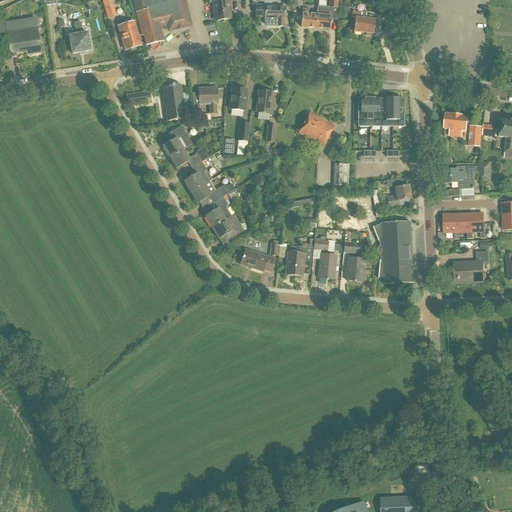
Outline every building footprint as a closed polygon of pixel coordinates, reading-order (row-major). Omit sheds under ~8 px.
[(159,27),(162,26),(166,25),(167,28),(172,31),(187,27),(190,22),(184,0),(133,0),(136,13),(141,37),(142,37),(144,37),(146,46),(163,42),(159,27)] [(212,0),(215,22),(231,20),(229,3),(241,1),(241,0),(212,0)] [(316,15),(315,29),(330,30),(331,20),(337,21),(338,8),(337,0),(328,0),(329,8),(317,7),(316,15)] [(338,4),(338,11),(349,12),(350,5),(338,4)] [(255,5),(255,18),(264,18),(264,25),(266,27),(277,27),(284,27),(284,19),(285,19),(284,7),(266,7),(266,5),(255,5)] [(316,15),(309,15),(309,10),(302,9),(300,27),(315,29),(316,15)] [(366,19),(361,19),(362,13),(352,12),(351,19),(355,19),(353,33),(366,34),(365,36),(373,37),(375,21),(373,20),(373,17),(366,16),(366,19)] [(5,23),(4,13),(0,13),(0,34),(7,33),(10,55),(40,50),(35,19),(5,23)] [(493,36),(506,37),(508,16),(500,16),(500,17),(495,17),(493,36)] [(82,34),(80,22),(73,24),(75,35),(69,36),(72,54),(79,53),(79,54),(84,53),(90,51),(87,33),(82,34)] [(125,51),(140,46),(135,26),(133,22),(118,26),(125,51)] [(502,72),(503,63),(494,62),(493,71),(502,72)] [(183,107),(180,86),(181,85),(180,85),(174,86),(173,85),(168,86),(168,87),(162,88),(162,89),(166,122),(182,120),(183,123),(189,122),(187,106),(183,107)] [(216,114),(216,105),(217,104),(217,89),(208,89),(208,91),(198,91),(199,105),(209,105),(209,114),(216,114)] [(244,112),(247,91),(232,89),(230,111),(244,112)] [(271,115),(272,105),(270,105),(272,93),(259,92),(256,113),(271,115)] [(369,128),(369,98),(363,98),(363,99),(361,99),(361,100),(358,100),(358,103),(357,103),(357,128),(369,128)] [(381,128),(381,100),(378,100),(378,99),(375,99),(375,98),(369,98),(369,128),(381,128)] [(381,100),(381,128),(392,128),(392,98),(386,98),(386,99),(384,99),(384,100),(381,100)] [(392,98),(392,128),(404,128),(404,103),(404,100),(401,100),(401,99),(398,99),(398,98),(392,98)] [(201,107),(193,108),(195,122),(203,121),(202,116),(201,107)] [(324,148),(334,126),(309,114),(298,135),(324,148)] [(466,132),(467,117),(446,114),(444,129),(449,130),(448,137),(462,139),(462,132),(466,132)] [(511,121),(500,121),(499,137),(507,138),(504,159),(511,159),(511,121)] [(246,157),(247,142),(249,124),(239,123),(238,141),(236,156),(246,157)] [(483,125),(482,136),(496,137),(497,126),(483,125)] [(274,143),(276,127),(268,126),(266,142),(274,143)] [(480,148),(482,127),(470,126),(468,147),(480,148)] [(183,150),(177,140),(185,135),(180,127),(170,134),(174,140),(163,147),(169,158),(183,150)] [(233,155),(234,142),(225,141),(224,154),(233,155)] [(183,150),(169,158),(176,169),(187,162),(191,168),(201,162),(202,162),(208,159),(201,148),(195,152),(197,154),(189,159),(183,150)] [(415,164),(415,152),(402,153),(403,164),(415,164)] [(195,175),(184,182),(190,193),(209,182),(212,180),(206,171),(202,162),(201,162),(191,168),(195,175)] [(495,164),(482,165),(483,182),(496,181),(495,164)] [(348,187),(349,165),(333,165),(333,187),(348,187)] [(444,175),(442,176),(442,180),(444,181),(444,184),(452,183),(452,188),(458,188),(458,190),(458,191),(460,191),(471,190),(474,190),(475,190),(474,173),(477,173),(477,167),(473,167),(466,167),(454,168),(454,171),(443,171),(444,175)] [(395,189),(396,196),(387,198),(387,199),(380,200),(381,210),(388,208),(399,207),(398,201),(411,199),(409,186),(404,187),(402,179),(385,181),(387,190),(395,189)] [(212,204),(223,198),(235,190),(231,184),(226,187),(225,187),(224,186),(215,191),(209,182),(190,193),(197,204),(208,198),(212,204)] [(271,204),(283,202),(282,196),(270,198),(271,204)] [(211,228),(231,217),(225,207),(228,206),(223,198),(212,204),(216,210),(205,217),(211,228)] [(511,215),(511,203),(502,204),(502,216),(511,215)] [(470,233),(472,233),(480,233),(480,239),(485,239),(485,232),(484,233),(483,214),(470,215),(470,233)] [(459,234),(457,234),(457,215),(443,215),(444,234),(454,234),(454,240),(459,240),(459,234)] [(472,233),(470,233),(470,215),(457,215),(457,234),(459,234),(467,234),(467,240),(472,239),(472,233)] [(511,215),(502,216),(502,231),(511,230),(511,215)] [(231,217),(211,228),(218,240),(229,233),(233,239),(244,233),(234,217),(231,217)] [(315,229),(316,221),(306,220),(305,228),(315,229)] [(413,283),(410,222),(380,224),(381,224),(381,225),(373,228),(372,227),(372,228),(377,242),(378,242),(381,241),(382,246),(380,246),(378,247),(376,250),(376,253),(378,255),(381,256),(382,257),(382,261),(379,261),(377,279),(377,278),(383,279),(383,284),(383,285),(413,283)] [(328,252),(329,241),(314,240),(313,250),(328,252)] [(359,256),(360,244),(344,242),(343,254),(359,256)] [(488,242),(480,242),(480,251),(488,250),(488,248),(488,244),(488,242)] [(277,257),(279,245),(270,244),(269,256),(277,257)] [(285,259),(286,245),(279,244),(278,258),(285,259)] [(310,269),(312,249),(298,248),(298,254),(288,253),(285,275),(302,277),(303,268),(310,269)] [(272,273),(276,260),(245,250),(240,265),(263,272),(263,271),(272,273)] [(476,253),(476,259),(482,259),(483,265),(489,265),(488,252),(476,253)] [(334,280),(336,256),(320,255),(318,279),(334,280)] [(362,283),(364,260),(348,259),(346,281),(362,283)] [(469,264),(453,265),(454,274),(457,274),(458,282),(478,281),(478,283),(483,282),(483,272),(479,272),(479,264),(475,264),(475,262),(468,263),(469,264)] [(418,511),(418,497),(380,499),(380,511),(368,511),(364,502),(338,511),(418,511)]
